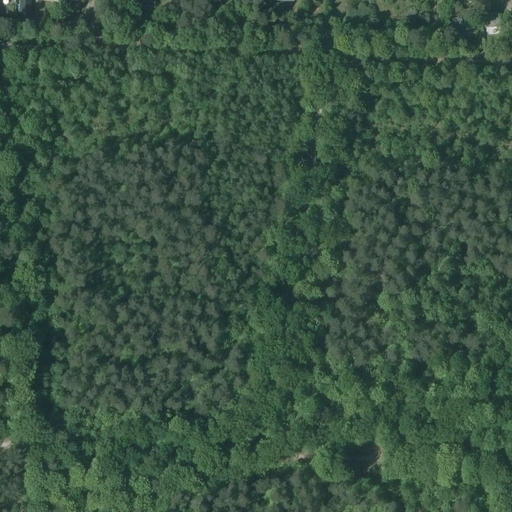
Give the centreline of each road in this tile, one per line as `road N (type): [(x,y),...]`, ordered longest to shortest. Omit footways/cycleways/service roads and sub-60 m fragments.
road 1 (track): [(511,62),(0,44)]
road 2 (track): [(29,447),(511,465)]
road 3 (track): [(330,53),(255,455)]
road 4 (track): [(0,44),(29,447)]
